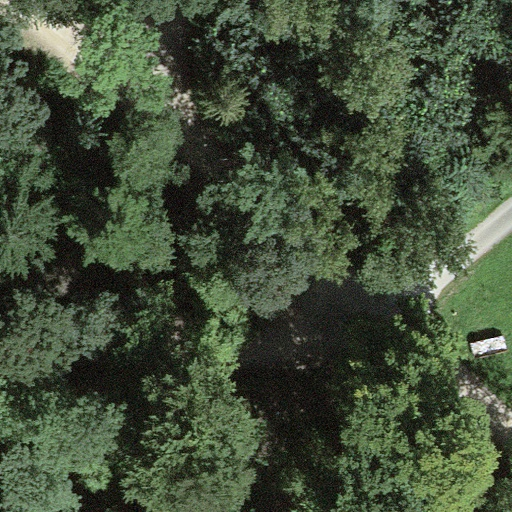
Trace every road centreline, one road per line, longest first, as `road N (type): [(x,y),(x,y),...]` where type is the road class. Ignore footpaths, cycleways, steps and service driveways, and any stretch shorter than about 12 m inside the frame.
road 1 (track): [(511,433),(360,318),(19,0)]
road 2 (track): [(0,332),(258,340),(360,318)]
road 3 (track): [(372,328),(511,212)]
road 4 (track): [(175,146),(196,0)]
